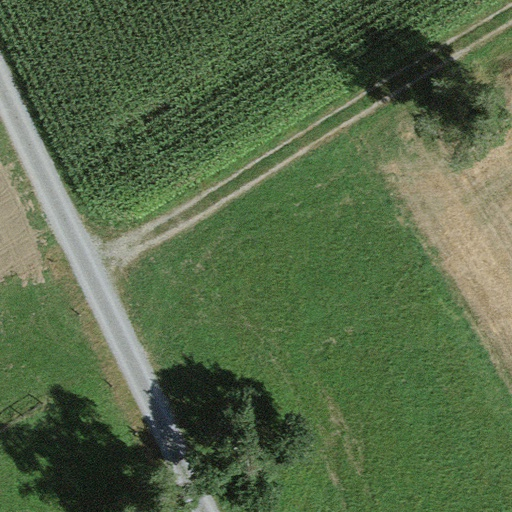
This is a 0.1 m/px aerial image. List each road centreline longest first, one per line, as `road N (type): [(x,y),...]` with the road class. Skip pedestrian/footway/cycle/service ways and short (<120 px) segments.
road 1 (track): [(511,4),(81,268)]
road 2 (track): [(192,511),(81,268)]
road 3 (track): [(81,268),(0,97)]
